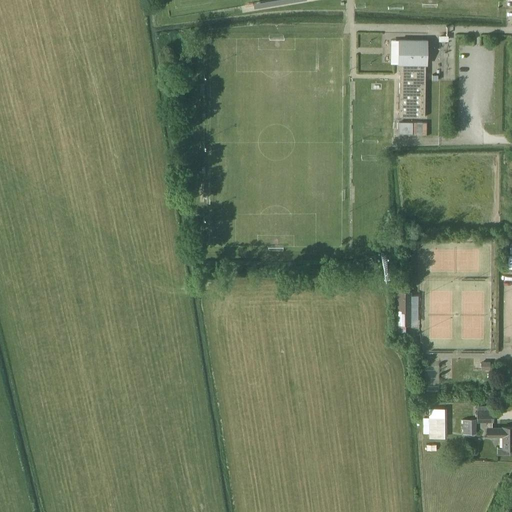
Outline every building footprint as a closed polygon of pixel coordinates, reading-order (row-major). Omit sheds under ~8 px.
[(427,40),(399,40),(399,64),(400,64),(399,117),(425,117),(426,64),(427,64),(427,40)] [(399,121),(399,133),(412,133),(412,121),(399,121)] [(412,133),(412,134),(426,134),(426,121),(412,121),(412,133)] [(397,291),(397,303),(397,324),(407,324),(407,322),(412,316),(412,305),(411,303),(411,292),(397,291)] [(405,325),(394,325),(394,335),(405,335),(405,325)] [(490,370),(490,362),(481,362),(481,370),(490,370)] [(492,406),(477,406),(477,410),(477,422),(487,422),(487,436),(503,436),(503,447),(497,447),(497,455),(510,455),(510,449),(511,448),(511,426),(503,427),(503,428),(492,428),(492,422),(493,422),(493,410),(492,410),(492,406)] [(447,417),(429,417),(429,418),(423,418),(423,433),(429,433),(429,438),(447,438),(447,417)] [(476,434),(476,419),(463,419),(463,434),(476,434)]
